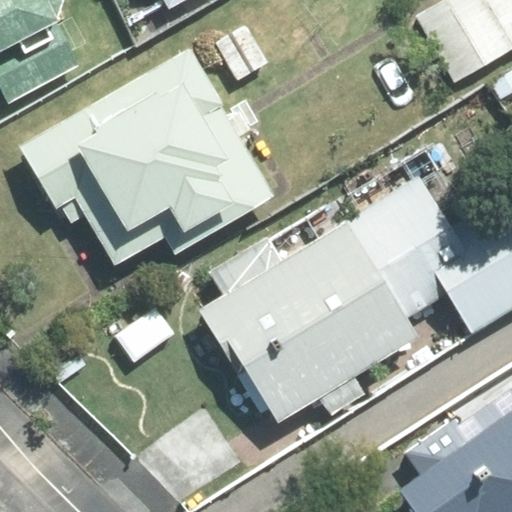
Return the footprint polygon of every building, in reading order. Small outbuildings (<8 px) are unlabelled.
[(0,0),(0,32),(40,10),(33,0),(0,0)] [(511,39),(511,0),(422,0),(408,8),(443,75),(511,39)] [(240,23),(202,45),(228,91),(266,70),(240,23)] [(176,61),(45,129),(115,260),(245,192),(176,61)] [(434,171),(200,303),(260,409),(494,277),(434,171)] [(511,511),(511,389),(405,461),(439,511),(511,511)]
